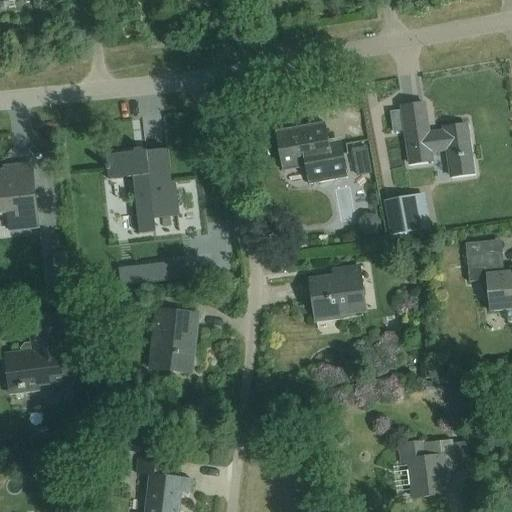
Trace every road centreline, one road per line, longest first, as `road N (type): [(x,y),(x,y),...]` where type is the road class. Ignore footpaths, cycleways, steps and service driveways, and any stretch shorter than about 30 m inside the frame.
road 1 (residential): [(230,511),(257,282),(194,80)]
road 2 (residential): [(194,80),(394,42)]
road 3 (residential): [(394,42),(511,19)]
